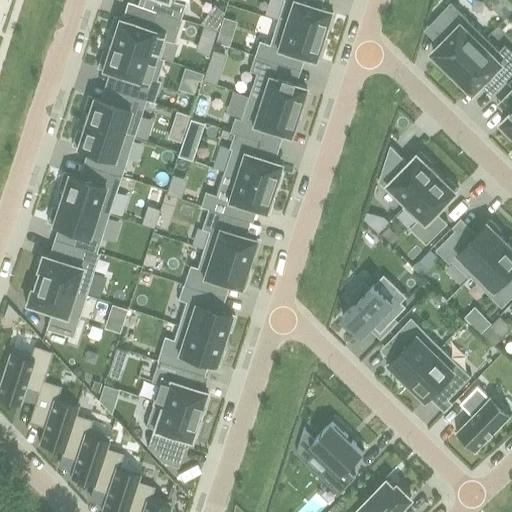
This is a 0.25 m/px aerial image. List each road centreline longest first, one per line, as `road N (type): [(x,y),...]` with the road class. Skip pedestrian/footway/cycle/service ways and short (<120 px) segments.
road 1 (residential): [(70,511),(0,436),(0,226),(72,0)]
road 2 (residential): [(364,41),(279,308)]
road 3 (residential): [(279,308),(479,499)]
road 4 (residential): [(279,308),(214,511)]
road 5 (residential): [(511,185),(364,41)]
